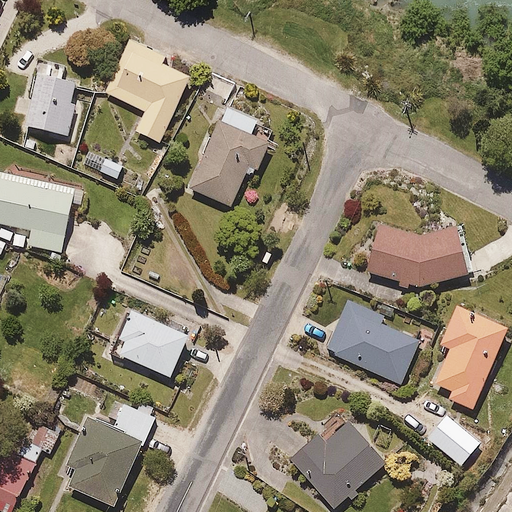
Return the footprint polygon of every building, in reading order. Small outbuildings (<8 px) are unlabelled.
[(175,69),(115,35),(91,87),(128,105),(119,125),(145,136),(175,69)] [(60,75),(18,68),(8,120),(50,127),(60,75)] [(259,134),(203,111),(173,180),(217,199),(233,164),(244,169),(259,134)] [(128,164),(89,150),(84,165),(123,179),(128,164)] [(63,180),(0,168),(0,221),(15,224),(15,240),(52,246),(63,180)] [(407,232),(364,219),(350,265),(404,282),(454,266),(444,220),(407,232)] [(406,331),(333,291),(309,341),(381,379),(406,331)] [(499,323),(443,303),(426,337),(434,342),(421,376),(437,383),(433,390),(458,403),(499,323)] [(118,305),(99,347),(156,372),(175,330),(118,305)] [(128,435),(73,411),(46,463),(57,470),(52,479),(99,498),(128,435)] [(305,424),(271,451),(314,503),(370,456),(336,415),(313,434),(305,424)] [(500,435),(459,418),(449,442),(490,459),(500,435)] [(0,449),(0,507),(9,511),(16,511),(38,471),(0,449)]
